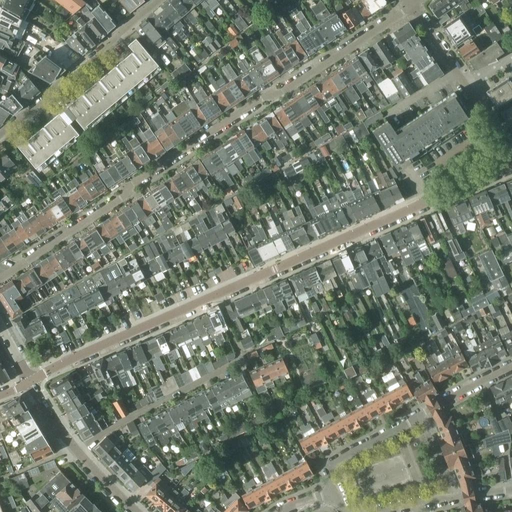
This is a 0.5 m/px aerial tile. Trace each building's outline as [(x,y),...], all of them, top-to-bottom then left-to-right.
[(17,3),(11,0),(3,0),(1,7),(25,21),(30,10),(29,10),(17,3)] [(11,0),(17,3),(29,10),(34,0),(11,0)] [(55,0),(63,6),(74,14),(80,8),(85,5),(85,4),(79,0),(55,0)] [(122,0),(120,2),(130,14),(145,1),(145,0),(144,0),(122,0)] [(195,18),(179,0),(169,0),(168,1),(182,17),(185,14),(194,24),(198,21),(195,18)] [(196,5),(191,0),(179,0),(195,18),(199,15),(193,8),(196,5)] [(213,11),(203,0),(191,0),(196,5),(199,3),(203,7),(202,8),(211,18),(215,14),(213,11)] [(203,0),(213,11),(216,8),(209,0),(203,0)] [(264,0),(258,5),(265,14),(271,10),(264,0)] [(286,0),(277,6),(279,9),(289,2),(287,0),(286,0)] [(361,0),(366,6),(360,11),(364,17),(379,7),(379,8),(388,2),(386,0),(361,0)] [(434,13),(439,21),(438,21),(441,25),(450,19),(445,12),(452,7),(447,0),(438,0),(430,6),(431,8),(431,9),(434,13)] [(469,9),(472,7),(478,2),(476,0),(470,4),(467,0),(462,0),(463,0),(465,3),(469,9)] [(182,17),(168,1),(161,7),(182,32),(184,30),(182,27),(183,26),(179,20),(182,17)] [(321,1),(316,4),(337,35),(347,29),(335,11),(330,15),(321,1)] [(478,2),(472,7),(479,17),(485,12),(478,2)] [(107,33),(117,25),(100,4),(91,12),(107,33)] [(337,35),(316,4),(311,7),(320,21),(316,24),(328,42),(337,35)] [(85,5),(80,8),(87,17),(88,17),(91,20),(86,24),(99,41),(100,40),(99,40),(107,33),(91,12),(89,10),(85,5)] [(107,9),(111,13),(116,9),(112,5),(107,9)] [(161,7),(154,13),(168,29),(173,34),(176,32),(183,40),(187,37),(182,32),(161,7)] [(354,7),(351,9),(359,21),(362,19),(354,7)] [(318,48),(328,42),(316,24),(311,27),(304,17),(305,17),(301,11),(299,12),(296,8),(293,10),(296,15),(301,22),(318,48)] [(349,28),(359,21),(351,9),(350,9),(341,15),(349,28)] [(0,13),(0,31),(26,43),(33,27),(0,13)] [(168,29),(154,13),(147,19),(166,41),(166,42),(174,51),(179,47),(170,37),(169,38),(165,32),(168,29)] [(255,20),(255,21),(260,17),(257,13),(252,16),(255,20)] [(115,18),(119,23),(124,19),(120,14),(115,18)] [(244,18),(249,23),(253,19),(249,14),(244,18)] [(470,23),(464,14),(444,28),(450,36),(467,25),(470,23)] [(99,41),(86,24),(80,18),(79,18),(76,15),(73,17),(79,24),(82,27),(77,31),(91,48),(99,41)] [(51,24),(57,28),(62,21),(56,17),(51,24)] [(159,48),(166,42),(166,41),(147,19),(139,25),(159,48)] [(243,20),(240,22),(239,23),(243,29),(248,26),(243,20)] [(318,48),(301,22),(299,23),(300,25),(298,27),(302,34),(297,37),(309,54),(318,48)] [(496,42),(498,44),(504,42),(505,41),(493,22),(484,28),(495,43),(496,42)] [(277,25),(280,29),(300,60),(306,56),(295,38),(292,40),(280,23),(277,25)] [(396,44),(414,32),(408,23),(393,32),(397,38),(393,40),(394,40),(387,45),(390,50),(397,45),(396,44)] [(233,37),(239,33),(232,25),(227,29),(233,37)] [(467,25),(450,36),(457,46),(474,35),(467,25)] [(473,30),(477,35),(483,30),(480,25),(473,30)] [(501,31),(505,38),(511,33),(511,32),(508,26),(501,31)] [(59,29),(53,34),(57,39),(63,34),(59,29)] [(284,45),(281,47),(293,65),(300,60),(280,29),(276,32),(284,45)] [(26,43),(0,31),(0,47),(16,56),(16,57),(17,57),(18,56),(19,56),(26,43)] [(91,48),(77,31),(69,38),(66,41),(71,47),(78,52),(80,51),(83,55),(91,48)] [(404,48),(407,52),(421,42),(414,32),(396,44),(397,45),(400,51),(404,48)] [(244,41),(240,35),(236,38),(239,43),(240,44),(244,41)] [(268,35),(265,37),(286,69),(293,65),(281,47),(278,49),(268,35)] [(218,37),(213,41),(219,48),(224,44),(218,37)] [(268,56),(280,74),(286,69),(265,37),(261,40),(266,47),(263,49),(268,56)] [(484,48),(476,37),(458,49),(466,60),(484,48)] [(235,38),(228,43),(229,44),(232,48),(232,49),(239,44),(235,38)] [(130,55),(124,59),(143,82),(160,68),(136,39),(130,44),(128,46),(133,52),(135,54),(134,55),(132,53),(130,55)] [(382,39),(371,46),(368,48),(379,65),(383,63),(386,68),(392,64),(390,61),(394,58),(382,39)] [(214,52),(219,48),(213,41),(208,45),(214,52)] [(428,52),(421,42),(407,52),(407,53),(404,55),(407,61),(411,58),(414,62),(428,52)] [(496,42),(495,43),(467,61),(468,62),(469,61),(474,69),(472,70),(498,60),(496,58),(504,52),(498,44),(496,42)] [(62,43),(47,55),(66,69),(81,57),(62,43)] [(256,45),(252,48),(273,78),(280,74),(268,56),(264,58),(256,45)] [(257,64),(254,65),(266,83),(273,78),(252,48),(249,51),(257,64)] [(380,66),(379,65),(368,48),(358,54),(378,85),(383,81),(375,69),(380,66)] [(204,49),(199,52),(204,59),(209,55),(204,49)] [(226,54),(223,50),(216,55),(219,59),(226,54)] [(199,63),(204,59),(199,52),(193,57),(198,62),(199,62),(199,63)] [(407,75),(410,79),(435,63),(428,52),(414,62),(417,68),(407,75)] [(0,71),(8,76),(15,79),(17,73),(20,66),(6,59),(7,58),(0,54),(0,71)] [(28,71),(50,83),(66,69),(47,55),(46,55),(28,71)] [(372,80),(356,56),(349,60),(368,88),(371,86),(369,82),(372,80)] [(113,68),(108,73),(127,95),(143,82),(124,59),(119,64),(117,66),(119,68),(117,69),(116,67),(113,68)] [(259,88),(266,83),(254,65),(251,67),(245,59),(241,62),(259,88)] [(357,80),(365,93),(369,90),(368,88),(349,60),(342,65),(354,82),(357,80)] [(243,73),(240,75),(252,92),(259,88),(241,62),(237,64),(243,73)] [(178,83),(192,72),(184,63),(170,74),(178,83)] [(443,74),(435,63),(410,79),(411,80),(413,79),(417,84),(421,81),(425,79),(428,84),(443,74)] [(225,66),(240,89),(245,97),(252,92),(240,75),(237,77),(229,64),(225,66)] [(342,65),(336,69),(356,100),(360,98),(351,84),(354,82),(342,65)] [(200,74),(207,70),(204,66),(197,71),(200,74)] [(240,100),(245,97),(240,89),(225,66),(221,69),(230,82),(226,84),(238,101),(240,100)] [(394,77),(403,71),(401,68),(392,74),(394,77)] [(353,102),(356,100),(336,69),(329,74),(340,92),(344,89),(353,102)] [(15,79),(31,99),(40,92),(22,71),(18,74),(17,73),(15,79)] [(416,91),(403,71),(394,77),(390,80),(388,78),(383,81),(378,85),(391,105),(403,98),(403,99),(416,91)] [(97,82),(91,87),(110,109),(127,95),(108,73),(102,78),(100,79),(102,82),(101,83),(99,81),(97,82)] [(0,92),(8,96),(10,92),(14,82),(15,79),(8,76),(7,80),(8,80),(6,86),(1,84),(4,77),(0,74),(0,92)] [(329,74),(322,79),(342,109),(344,112),(347,109),(337,94),(340,92),(329,74)] [(511,75),(487,91),(498,108),(511,98),(511,75)] [(224,111),(231,106),(213,78),(211,76),(208,78),(216,91),(213,93),(224,111)] [(231,106),(238,101),(226,84),(224,86),(217,76),(213,78),(231,106)] [(15,93),(25,104),(31,99),(15,79),(14,82),(10,92),(11,92),(13,94),(15,93)] [(322,79),(315,83),(331,107),(334,105),(338,112),(342,109),(322,79)] [(187,87),(183,82),(176,87),(179,92),(186,88),(187,87)] [(315,83),(308,88),(324,112),(331,107),(315,83)] [(165,88),(162,85),(155,91),(157,94),(165,88)] [(80,96),(75,101),(93,123),(110,109),(91,87),(86,92),(84,93),(86,96),(84,97),(82,94),(80,96)] [(202,88),(198,91),(216,117),(222,112),(211,95),(208,97),(202,88)] [(324,112),(308,88),(302,92),(313,110),(316,108),(326,123),(330,121),(324,112)] [(207,120),(208,122),(216,117),(198,91),(195,94),(200,102),(197,104),(196,104),(207,120)] [(23,106),(13,94),(11,92),(10,92),(8,96),(0,102),(0,105),(0,106),(11,113),(13,115),(23,106)] [(302,92),(295,97),(310,120),(312,123),(313,125),(320,120),(313,110),(302,92)] [(439,103),(412,120),(394,132),(386,122),(372,131),(398,171),(413,161),(410,156),(471,117),(455,92),(439,103)] [(150,94),(144,99),(146,102),(153,97),(150,94)] [(312,123),(310,120),(295,97),(288,101),(299,119),(302,117),(307,124),(309,123),(310,124),(312,123)] [(201,126),(208,122),(207,120),(196,104),(197,104),(193,99),(190,101),(189,99),(185,101),(185,100),(184,100),(198,120),(201,126)] [(378,103),(381,109),(388,105),(385,99),(378,103)] [(188,120),(194,131),(201,126),(198,120),(184,100),(177,105),(183,113),(188,120)] [(69,109),(67,111),(74,119),(75,119),(85,130),(89,126),(93,123),(75,101),(69,105),(67,107),(69,109)] [(297,120),(299,119),(288,101),(281,106),(290,120),(291,122),(298,132),(300,135),(304,133),(300,127),(296,121),(297,120)] [(0,106),(0,105),(0,114),(6,118),(11,113),(0,106)] [(170,110),(177,120),(187,135),(194,131),(188,120),(183,113),(177,105),(170,110)] [(511,105),(501,113),(501,112),(500,112),(511,130),(511,105)] [(290,120),(281,106),(274,111),(290,137),(298,132),(291,122),(290,120)] [(133,107),(127,112),(129,115),(135,110),(133,107)] [(180,140),(187,135),(177,120),(170,110),(167,112),(172,121),(169,123),(180,140)] [(127,112),(120,117),(123,120),(129,115),(127,112)] [(272,112),(265,117),(267,120),(276,134),(284,146),(288,144),(286,141),(289,138),(272,112)] [(363,122),(366,128),(367,128),(369,127),(368,126),(371,124),(372,125),(376,122),(375,121),(378,119),(379,120),(383,118),(382,117),(383,116),(381,112),(363,122)] [(58,115),(52,120),(71,142),(76,138),(79,135),(70,123),(70,122),(63,114),(62,116),(60,113),(58,115)] [(155,117),(157,120),(173,145),(180,140),(169,123),(166,125),(161,119),(158,114),(155,117)] [(155,133),(166,149),(173,145),(157,120),(155,117),(151,120),(158,130),(155,133)] [(284,146),(276,134),(267,120),(265,117),(258,121),(269,138),(272,137),(280,149),(284,147),(284,146)] [(136,122),(133,119),(127,124),(130,129),(137,125),(136,122)] [(41,129),(36,134),(54,156),(71,142),(52,120),(46,124),(44,126),(46,128),(45,129),(43,127),(41,129)] [(266,140),(269,138),(258,121),(250,125),(262,143),(267,151),(272,148),(266,140)] [(351,122),(343,126),(346,130),(346,131),(353,127),(351,122)] [(356,126),(357,127),(363,139),(370,135),(366,128),(367,128),(366,128),(363,122),(356,126)] [(334,128),(337,134),(338,135),(346,130),(343,126),(342,124),(334,128)] [(110,125),(103,129),(106,133),(112,128),(110,125)] [(250,125),(244,129),(256,147),(262,143),(250,125)] [(355,143),(363,139),(357,127),(349,132),(351,136),(355,143)] [(240,132),(236,134),(240,141),(251,158),(249,160),(250,162),(248,163),(250,166),(259,159),(253,149),(256,147),(244,129),(240,132)] [(141,132),(157,156),(164,150),(154,135),(150,137),(146,131),(144,132),(143,130),(141,132)] [(108,136),(106,137),(106,138),(108,141),(115,136),(112,132),(108,136)] [(143,142),(140,144),(150,160),(157,156),(141,132),(138,134),(143,142)] [(331,138),(328,133),(321,137),(324,142),(331,138)] [(19,137),(14,142),(37,170),(54,156),(36,134),(30,138),(28,140),(30,142),(28,143),(27,141),(21,135),(19,137)] [(243,155),(248,163),(250,162),(249,160),(251,158),(240,141),(236,134),(228,139),(228,140),(239,157),(243,155)] [(335,140),(338,146),(341,151),(348,147),(344,139),(343,136),(335,140)] [(106,137),(99,142),(102,145),(108,141),(106,138),(106,137)] [(129,151),(127,153),(126,154),(136,169),(143,164),(128,142),(125,137),(122,140),(130,151),(129,151)] [(143,164),(150,160),(140,144),(135,137),(128,142),(143,164)] [(321,137),(314,142),(317,146),(324,142),(321,137)] [(239,157),(228,140),(221,145),(238,170),(239,171),(243,169),(237,159),(239,157)] [(335,140),(327,144),(331,150),(338,146),(335,140)] [(302,155),(309,150),(304,142),(297,147),(302,155)] [(307,146),(309,150),(316,146),(314,142),(307,146)] [(319,149),(324,157),(332,153),(331,150),(327,144),(319,149)] [(239,171),(238,170),(221,145),(214,149),(225,166),(226,166),(229,164),(235,174),(239,171)] [(116,153),(115,153),(129,174),(136,169),(126,154),(127,153),(125,151),(122,152),(118,146),(113,149),(116,153)] [(88,156),(90,159),(97,154),(94,149),(87,154),(88,156)] [(207,154),(224,179),(230,187),(233,192),(238,190),(228,174),(231,173),(226,166),(225,166),(214,149),(207,154)] [(324,157),(319,149),(313,152),(318,161),(319,163),(326,160),(324,157)] [(0,153),(0,179),(0,180),(8,174),(8,173),(15,166),(2,151),(0,153)] [(318,161),(313,152),(306,156),(310,164),(318,161)] [(112,163),(122,178),(129,174),(115,153),(109,158),(112,163)] [(224,179),(207,154),(201,158),(212,175),(214,173),(219,180),(221,178),(222,180),(224,179)] [(272,158),(276,165),(278,167),(285,163),(280,154),(272,158)] [(84,155),(84,156),(77,161),(79,165),(87,159),(84,155)] [(299,161),(303,169),(304,171),(308,169),(308,168),(311,166),(310,164),(306,156),(299,161)] [(112,163),(109,158),(102,162),(116,183),(122,178),(112,163)] [(102,169),(98,172),(108,188),(116,183),(102,162),(100,159),(96,161),(102,169)] [(198,160),(191,164),(209,191),(209,190),(207,187),(210,185),(205,178),(209,176),(198,160)] [(303,169),(299,161),(292,165),(296,173),(303,169)] [(191,164),(184,169),(198,190),(203,188),(206,192),(209,191),(191,164)] [(278,167),(276,165),(274,166),(273,164),(269,167),(271,171),(272,170),(274,173),(280,169),(278,167)] [(272,173),(271,171),(269,167),(255,175),(259,180),(272,173)] [(389,170),(393,178),(397,176),(392,168),(389,170)] [(196,192),(198,190),(184,169),(177,173),(194,198),(198,195),(196,192)] [(88,170),(84,172),(99,194),(106,189),(96,173),(92,176),(88,170)] [(43,183),(33,172),(27,176),(37,188),(43,183)] [(99,194),(84,172),(81,174),(85,181),(81,183),(92,199),(99,194)] [(362,174),(369,189),(369,188),(381,210),(388,207),(379,190),(375,191),(368,173),(366,172),(362,174)] [(378,186),(379,190),(388,207),(397,203),(383,177),(382,174),(380,172),(376,174),(379,179),(381,184),(378,186)] [(194,198),(177,173),(170,178),(181,194),(185,199),(189,196),(191,200),(194,198)] [(277,173),(270,177),(272,183),(274,186),(281,182),(277,173)] [(248,184),(254,180),(252,177),(250,174),(244,178),(246,181),(248,184)] [(383,177),(397,203),(404,200),(393,178),(390,180),(387,175),(383,177)] [(272,183),(270,177),(263,181),(266,186),(272,183)] [(170,178),(163,183),(180,209),(185,206),(179,195),(181,194),(170,178)] [(85,203),(92,199),(81,183),(78,185),(74,179),(70,181),(85,203)] [(85,203),(70,181),(67,184),(71,190),(68,192),(78,208),(85,203)] [(257,184),(261,191),(267,188),(266,186),(263,181),(257,184)] [(180,209),(163,183),(156,187),(167,203),(171,201),(177,211),(180,209)] [(511,204),(503,184),(495,187),(502,203),(504,202),(511,219),(511,204)] [(373,214),(381,210),(369,188),(369,189),(366,190),(364,186),(359,188),(373,214)] [(71,212),(78,208),(68,192),(65,194),(61,187),(57,190),(71,212)] [(165,204),(167,203),(156,187),(150,191),(170,221),(168,218),(172,216),(170,212),(169,212),(165,204)] [(226,196),(233,192),(230,187),(223,192),(226,196)] [(495,187),(486,191),(497,216),(498,218),(502,216),(497,205),(502,203),(495,187)] [(360,198),(356,200),(364,218),(373,214),(359,188),(356,189),(360,198)] [(64,217),(71,212),(57,190),(53,193),(57,199),(54,201),(64,217)] [(356,200),(351,190),(348,191),(348,190),(344,192),(343,191),(357,221),(364,218),(356,200)] [(163,226),(166,231),(173,226),(170,221),(150,191),(142,196),(153,212),(156,210),(161,218),(163,220),(160,222),(163,226)] [(240,194),(244,202),(249,199),(245,191),(240,194)] [(341,207),(350,224),(357,221),(343,191),(337,194),(338,195),(336,196),(339,203),(341,207)] [(486,191),(477,195),(484,211),(489,225),(491,224),(490,221),(495,219),(494,218),(494,217),(497,216),(486,191)] [(244,202),(240,194),(233,197),(233,198),(239,209),(245,206),(244,202)] [(318,238),(327,234),(314,207),(307,194),(303,196),(313,219),(310,221),(318,238)] [(0,214),(13,203),(6,195),(0,200),(0,214)] [(330,195),(327,197),(342,228),(350,224),(341,207),(339,203),(336,205),(333,198),(332,198),(330,195)] [(477,195),(469,199),(468,199),(481,228),(489,225),(484,211),(477,195)] [(47,196),(43,199),(58,221),(64,217),(54,201),(52,203),(47,196)] [(142,196),(136,201),(154,228),(158,225),(156,221),(155,222),(150,214),(153,212),(142,196)] [(334,231),(342,228),(327,197),(326,196),(322,198),(324,202),(321,203),(334,231)] [(233,203),(231,198),(224,202),(226,207),(233,203)] [(51,226),(58,221),(43,199),(39,202),(44,208),(40,210),(51,226)] [(466,199),(453,205),(461,222),(474,217),(466,199)] [(136,201),(129,205),(139,221),(142,219),(147,226),(148,226),(151,230),(154,228),(136,201)] [(193,206),(197,212),(202,209),(198,203),(193,206)] [(293,205),(298,216),(310,242),(318,238),(310,221),(306,222),(298,203),(293,205)] [(321,204),(314,207),(327,234),(334,231),(321,203),(320,203),(321,204)] [(236,232),(229,219),(225,221),(221,213),(225,211),(222,204),(213,208),(228,236),(236,232)] [(129,205),(122,209),(138,233),(138,232),(142,230),(137,223),(139,221),(129,205)] [(454,225),(456,224),(460,234),(466,232),(461,222),(453,205),(446,208),(454,225)] [(44,230),(51,226),(40,210),(38,212),(33,206),(29,208),(44,230)] [(282,221),(286,231),(295,249),(303,245),(287,211),(285,207),(281,209),(283,213),(282,213),(285,220),(282,221)] [(30,217),(27,219),(37,235),(44,230),(29,208),(25,211),(30,217)] [(219,241),(228,236),(213,208),(209,211),(217,226),(213,228),(219,241)] [(122,209),(115,214),(126,230),(128,228),(133,236),(135,235),(141,244),(144,242),(141,238),(138,232),(138,233),(122,209)] [(291,209),(287,211),(303,245),(310,242),(298,216),(295,217),(291,209)] [(449,229),(441,210),(431,215),(439,233),(449,229)] [(126,230),(115,214),(108,219),(124,242),(124,243),(127,241),(126,239),(128,238),(124,231),(126,230)] [(31,239),(37,235),(27,219),(24,221),(20,215),(16,217),(31,239)] [(432,245),(441,241),(437,232),(435,233),(428,216),(419,220),(430,243),(431,243),(432,245)] [(24,244),(31,239),(16,217),(12,220),(16,226),(13,228),(24,244)] [(17,248),(24,244),(13,228),(10,230),(3,219),(0,221),(0,222),(3,227),(17,248)] [(124,242),(108,219),(101,223),(112,239),(115,237),(120,244),(124,242)] [(219,241),(213,228),(208,230),(204,221),(200,224),(211,245),(219,241)] [(271,238),(280,255),(287,252),(276,227),(274,223),(273,221),(269,222),(272,228),(268,230),(271,238)] [(186,223),(180,227),(182,231),(183,232),(194,254),(203,249),(196,236),(192,239),(187,230),(192,228),(189,222),(186,223)] [(416,222),(407,226),(418,248),(419,248),(420,250),(427,247),(416,222)] [(109,241),(112,239),(101,223),(95,227),(111,253),(115,250),(109,241)] [(201,234),(196,236),(203,249),(211,245),(200,224),(196,226),(201,234)] [(287,252),(295,249),(286,231),(283,233),(280,225),(276,227),(287,252)] [(159,235),(166,231),(163,226),(156,230),(159,235)] [(251,238),(252,239),(264,262),(272,259),(258,230),(256,226),(252,228),(256,236),(251,238)] [(418,248),(407,226),(399,229),(407,246),(408,245),(413,257),(412,257),(414,262),(423,257),(420,250),(419,248),(418,248)] [(0,237),(10,253),(17,248),(3,227),(0,228),(0,232),(2,236),(0,236),(0,237)] [(95,227),(88,232),(99,248),(102,246),(108,255),(111,253),(95,227)] [(258,230),(272,259),(280,255),(271,238),(268,239),(262,228),(258,230)] [(413,257),(408,245),(407,246),(399,229),(390,233),(398,250),(403,247),(412,267),(416,274),(419,273),(414,262),(412,257),(413,257)] [(165,235),(178,262),(187,258),(180,245),(176,247),(173,241),(177,239),(175,235),(173,231),(165,235)] [(81,236),(81,237),(91,252),(97,260),(100,257),(95,250),(99,248),(88,232),(81,236)] [(180,245),(187,258),(194,254),(183,232),(180,234),(184,243),(180,245)] [(398,250),(390,233),(380,238),(388,254),(398,250)] [(505,233),(496,237),(501,247),(510,242),(507,236),(505,233)] [(453,238),(451,234),(446,236),(445,237),(447,241),(456,261),(466,256),(463,251),(456,237),(453,238)] [(163,253),(170,266),(178,262),(165,235),(161,238),(164,244),(167,251),(163,253)] [(252,239),(248,242),(246,236),(242,238),(256,266),(264,262),(252,239)] [(0,237),(0,259),(10,253),(0,237)] [(91,252),(81,237),(74,241),(85,257),(91,252)] [(501,247),(496,237),(490,240),(498,255),(504,265),(511,261),(511,246),(510,242),(501,247)] [(369,243),(376,259),(379,258),(387,274),(391,272),(387,262),(377,239),(369,243)] [(74,241),(68,245),(87,275),(94,271),(85,257),(74,241)] [(148,245),(161,271),(170,266),(163,253),(160,255),(153,242),(148,245)] [(369,243),(361,246),(373,271),(378,282),(380,281),(375,270),(381,268),(376,259),(369,243)] [(82,277),(87,275),(68,245),(60,250),(71,266),(72,265),(73,264),(77,270),(78,269),(82,277)] [(147,259),(146,259),(154,275),(161,271),(148,245),(144,247),(151,259),(148,261),(147,259)] [(378,282),(373,271),(361,246),(354,249),(362,265),(361,265),(364,273),(369,282),(372,280),(374,285),(378,283),(378,282)] [(361,265),(362,265),(354,249),(347,253),(357,275),(363,288),(370,285),(369,282),(364,273),(361,265)] [(490,282),(492,281),(496,290),(500,288),(504,296),(511,292),(508,284),(504,275),(491,249),(478,255),(490,282)] [(75,270),(72,265),(71,266),(60,250),(54,254),(72,283),(73,283),(77,280),(72,272),(75,270)] [(346,272),(347,271),(350,270),(353,276),(352,276),(358,291),(363,288),(357,275),(347,253),(339,256),(346,272)] [(54,254),(47,259),(57,275),(60,273),(65,280),(68,285),(72,283),(54,254)] [(349,275),(347,271),(346,272),(339,256),(332,260),(341,279),(349,275)] [(125,258),(124,258),(127,264),(130,270),(137,284),(145,279),(137,262),(135,259),(129,262),(126,257),(125,258)] [(124,258),(116,263),(129,288),(137,284),(130,270),(126,272),(122,266),(127,264),(124,258)] [(145,279),(154,275),(146,259),(146,260),(145,258),(137,262),(145,279)] [(47,259),(40,263),(58,291),(65,287),(62,281),(58,284),(54,277),(57,275),(47,259)] [(328,278),(334,289),(338,287),(336,283),(335,283),(332,276),(335,275),(329,260),(323,262),(330,277),(328,278)] [(393,260),(387,262),(391,272),(397,269),(393,260)] [(458,276),(451,261),(446,264),(445,268),(448,276),(453,278),(458,276)] [(92,266),(95,271),(101,267),(98,262),(92,266)] [(323,262),(314,266),(325,290),(327,291),(334,289),(328,278),(330,277),(323,262)] [(51,295),(58,291),(40,263),(33,268),(51,295)] [(109,273),(112,279),(113,279),(120,292),(121,292),(129,288),(116,263),(108,268),(110,273),(109,273)] [(325,290),(314,266),(306,270),(312,285),(316,294),(325,290)] [(51,295),(33,268),(27,272),(44,299),(50,295),(51,295)] [(100,272),(112,297),(120,292),(113,279),(112,279),(110,281),(106,275),(109,273),(110,273),(108,268),(100,272)] [(306,270),(297,274),(308,298),(309,298),(308,297),(312,295),(309,287),(312,285),(306,270)] [(39,302),(44,299),(27,272),(20,277),(30,293),(32,291),(39,302)] [(104,301),(112,297),(100,272),(92,276),(95,283),(96,283),(99,281),(102,285),(98,287),(97,287),(104,301)] [(300,302),(308,298),(297,274),(289,278),(300,302)] [(95,283),(92,276),(84,281),(87,287),(89,291),(96,305),(104,301),(97,287),(98,287),(96,283),(95,283)] [(27,294),(30,293),(20,277),(13,281),(28,305),(29,307),(34,304),(27,294)] [(286,279),(278,283),(285,298),(289,296),(293,306),(298,304),(286,279)] [(13,281),(6,286),(16,302),(18,300),(24,308),(28,305),(13,281)] [(78,284),(75,285),(88,309),(96,305),(89,291),(87,287),(84,281),(78,284)] [(278,283),(270,286),(281,311),(287,309),(285,305),(284,305),(281,300),(285,298),(278,283)] [(79,314),(88,309),(75,285),(71,288),(67,290),(79,314)] [(3,288),(0,289),(0,296),(12,316),(22,311),(16,302),(6,286),(3,288)] [(277,313),(281,311),(270,286),(264,289),(270,304),(274,303),(276,308),(275,309),(277,313)] [(270,304),(264,289),(256,292),(265,313),(273,310),(270,304)] [(71,318),(79,314),(67,290),(64,292),(59,295),(64,304),(71,318)] [(472,306),(475,312),(487,306),(489,304),(487,301),(482,291),(469,298),(472,304),(472,306)] [(257,316),(265,313),(256,292),(249,296),(255,311),(257,316)] [(51,299),(54,305),(63,322),(71,318),(64,304),(59,295),(51,299)] [(242,317),(255,311),(249,296),(240,299),(234,302),(241,317),(242,316),(242,317)] [(319,300),(325,312),(329,319),(332,317),(331,315),(329,316),(327,311),(330,309),(324,297),(319,300)] [(502,297),(495,301),(498,306),(505,302),(502,297)] [(48,301),(43,304),(55,326),(63,322),(54,305),(51,299),(48,301)] [(247,328),(242,317),(242,316),(241,317),(234,302),(226,306),(233,321),(235,320),(241,331),(247,328)] [(311,304),(315,313),(319,311),(315,302),(311,304)] [(491,313),(499,310),(495,302),(488,306),(491,313)] [(43,304),(35,308),(46,331),(55,326),(43,304)] [(475,312),(472,306),(461,312),(464,318),(475,312)] [(490,312),(487,306),(475,312),(478,318),(490,312)] [(32,338),(46,331),(35,308),(13,320),(25,342),(32,338)] [(447,318),(452,316),(448,309),(444,311),(447,318)] [(225,341),(220,329),(223,327),(216,310),(208,314),(221,343),(225,341)] [(344,314),(347,321),(353,318),(349,311),(344,314)] [(452,314),(454,320),(460,317),(457,311),(452,314)] [(438,328),(445,325),(439,313),(433,317),(438,328)] [(208,314),(200,317),(211,343),(212,342),(216,341),(217,344),(221,343),(208,314)] [(196,319),(192,320),(205,350),(206,349),(208,353),(213,351),(210,343),(211,343),(200,317),(196,319)] [(307,324),(305,319),(296,323),(298,328),(307,324)] [(192,320),(185,324),(194,344),(195,344),(196,346),(199,345),(202,351),(205,350),(192,320)] [(455,334),(463,329),(460,322),(451,326),(455,334)] [(185,324),(178,327),(191,356),(195,354),(191,346),(194,344),(185,324)] [(272,329),(276,339),(284,336),(280,326),(272,329)] [(511,355),(511,337),(509,332),(509,331),(507,326),(498,330),(501,335),(510,356),(511,355)] [(178,327),(170,330),(178,347),(182,346),(187,358),(191,356),(178,327)] [(264,332),(267,337),(269,342),(276,339),(272,329),(264,332)] [(170,330),(163,333),(174,360),(178,358),(174,349),(178,347),(170,330)] [(441,354),(452,374),(460,370),(447,346),(446,343),(444,338),(441,332),(437,335),(440,340),(439,341),(443,349),(444,348),(446,352),(441,354)] [(498,335),(493,338),(490,332),(486,334),(489,340),(499,360),(500,360),(508,356),(498,335)] [(162,334),(156,336),(164,354),(166,352),(171,363),(175,361),(174,360),(163,333),(162,334)] [(310,335),(314,344),(320,342),(316,333),(310,335)] [(156,336),(148,340),(162,371),(166,369),(159,356),(164,354),(156,336)] [(241,341),(245,350),(255,345),(251,336),(241,341)] [(257,341),(258,342),(259,346),(269,342),(267,337),(257,341)] [(471,344),(482,368),(482,370),(491,365),(481,343),(477,345),(474,339),(470,341),(471,344)] [(166,379),(162,371),(148,340),(141,343),(148,360),(152,359),(155,366),(154,366),(156,371),(157,371),(162,382),(162,383),(162,384),(160,385),(165,395),(166,395),(171,392),(166,379)] [(414,345),(416,350),(426,345),(423,340),(414,345)] [(499,360),(489,340),(481,343),(491,365),(500,361),(500,360),(499,360)] [(449,342),(446,343),(447,346),(460,370),(468,365),(458,345),(451,349),(449,342)] [(148,360),(141,343),(133,346),(145,374),(149,372),(147,367),(150,365),(148,360)] [(474,372),(482,368),(471,344),(467,346),(469,349),(464,351),(467,358),(474,372)] [(416,350),(414,345),(402,352),(405,356),(416,350)] [(147,377),(145,374),(133,346),(125,350),(133,367),(136,366),(141,375),(142,380),(147,377)] [(382,360),(388,357),(383,347),(377,350),(382,360)] [(223,355),(217,358),(221,367),(229,363),(228,361),(229,361),(226,356),(224,349),(221,351),(223,355)] [(129,369),(133,367),(125,350),(118,353),(131,382),(132,386),(137,384),(133,376),(132,376),(129,369)] [(132,386),(131,382),(118,353),(110,357),(118,374),(125,389),(132,386)] [(435,383),(443,378),(431,355),(430,353),(426,355),(432,367),(427,369),(435,383)] [(431,355),(443,378),(452,374),(441,354),(436,357),(435,353),(431,355)] [(102,360),(114,386),(115,386),(117,391),(121,390),(114,375),(118,374),(110,357),(102,360)] [(214,370),(221,367),(217,358),(211,361),(210,361),(214,370)] [(282,358),(274,361),(281,377),(283,382),(286,381),(284,376),(289,374),(282,358)] [(92,365),(95,373),(100,384),(105,391),(114,387),(114,386),(102,360),(92,365)] [(208,373),(214,370),(210,361),(204,364),(208,373)] [(273,381),(281,377),(274,361),(266,364),(273,381)] [(366,364),(368,369),(375,365),(373,361),(366,364)] [(200,377),(208,373),(204,364),(203,363),(196,366),(196,367),(195,367),(200,377)] [(266,364),(258,368),(265,384),(273,381),(266,364)] [(92,365),(85,368),(86,369),(89,375),(89,376),(95,373),(92,365)] [(356,373),(352,366),(343,370),(348,379),(357,375),(356,373)] [(193,381),(200,377),(195,367),(188,370),(188,371),(193,381)] [(265,384),(258,368),(250,372),(256,388),(259,393),(267,390),(265,384)] [(0,384),(8,381),(11,380),(9,377),(6,370),(0,372),(0,384)] [(186,385),(193,381),(188,371),(181,374),(186,385)] [(245,398),(252,394),(241,371),(233,375),(245,398)] [(51,386),(56,395),(81,380),(76,372),(69,376),(69,375),(51,386)] [(179,388),(186,385),(181,374),(180,372),(173,376),(179,388)] [(390,380),(402,402),(413,396),(406,383),(400,386),(392,372),(387,375),(390,380)] [(437,401),(434,395),(438,393),(430,380),(425,383),(419,373),(415,375),(417,379),(429,399),(432,404),(437,401)] [(91,379),(89,376),(89,375),(81,380),(56,395),(62,404),(83,391),(81,388),(84,386),(82,383),(82,382),(84,384),(91,379)] [(226,379),(237,401),(245,398),(233,375),(226,379)] [(390,392),(384,395),(391,408),(392,407),(394,407),(396,406),(397,405),(402,402),(390,380),(387,375),(383,377),(390,392)] [(179,388),(173,376),(166,379),(171,392),(179,388)] [(230,405),(237,401),(226,379),(219,383),(230,405)] [(424,401),(427,406),(432,404),(429,399),(417,379),(408,384),(420,404),(424,401)] [(511,389),(507,380),(499,384),(509,404),(511,402),(511,389)] [(211,386),(223,409),(230,405),(219,383),(211,386)] [(511,410),(509,404),(499,384),(490,388),(500,408),(505,406),(506,408),(504,409),(507,416),(511,413),(511,410)] [(157,399),(165,395),(160,385),(152,388),(157,399)] [(369,391),(372,397),(377,395),(374,389),(372,389),(370,385),(366,387),(369,391)] [(204,390),(212,406),(215,413),(223,409),(211,386),(204,390)] [(146,397),(149,403),(157,399),(152,388),(152,387),(144,391),(146,397)] [(85,395),(83,391),(62,404),(68,413),(103,391),(101,388),(94,393),(95,394),(90,397),(88,393),(85,395)] [(212,406),(204,390),(196,394),(208,417),(211,415),(208,408),(212,406)] [(68,413),(73,422),(95,409),(92,405),(95,403),(95,404),(101,400),(100,399),(104,396),(105,398),(107,397),(106,395),(104,391),(103,391),(68,413)] [(372,397),(369,391),(364,394),(367,400),(372,397)] [(485,391),(479,394),(484,403),(490,400),(485,391)] [(129,414),(129,413),(119,394),(115,396),(117,400),(113,403),(122,417),(129,414)] [(207,423),(210,421),(208,417),(196,394),(189,398),(201,420),(205,418),(207,423)] [(374,401),(381,414),(386,411),(387,411),(390,410),(391,408),(384,395),(378,398),(374,401)] [(0,407),(0,431),(9,428),(11,427),(8,423),(6,419),(20,413),(20,412),(27,406),(22,399),(21,397),(18,398),(4,406),(0,407)] [(139,401),(142,407),(149,403),(146,397),(139,401)] [(352,412),(360,425),(362,425),(364,423),(365,422),(370,419),(363,406),(359,397),(354,400),(358,409),(352,412)] [(201,420),(189,398),(182,401),(195,427),(198,425),(197,422),(201,420)] [(105,402),(111,411),(115,409),(109,400),(105,402)] [(133,407),(135,410),(135,411),(142,407),(139,401),(132,404),(133,407)] [(195,427),(182,401),(174,405),(185,426),(188,424),(191,430),(195,428),(195,427)] [(275,403),(279,412),(285,409),(281,401),(275,403)] [(363,406),(370,419),(381,414),(374,401),(363,406)] [(437,401),(432,404),(427,406),(434,418),(439,432),(455,425),(451,417),(448,411),(444,413),(441,407),(437,401)] [(273,404),(264,408),(269,418),(277,414),(273,404)] [(185,426),(174,405),(167,409),(178,431),(185,428),(184,426),(185,426)] [(15,425),(33,417),(28,409),(27,406),(20,412),(20,413),(6,419),(8,423),(11,427),(15,425)] [(337,409),(340,415),(345,412),(342,406),(337,409)] [(73,422),(79,431),(103,416),(100,411),(97,412),(95,409),(73,422)] [(115,409),(111,411),(109,412),(115,421),(121,418),(115,409)] [(178,431),(167,409),(160,413),(171,436),(175,434),(177,437),(180,435),(178,431)] [(327,414),(330,420),(335,418),(331,412),(327,414)] [(342,418),(349,431),(354,428),(355,428),(358,427),(359,426),(360,425),(352,412),(342,418)] [(152,417),(166,444),(168,443),(169,441),(168,438),(171,436),(160,413),(152,417)] [(330,420),(327,414),(322,417),(325,423),(330,420)] [(103,416),(79,431),(84,440),(108,426),(102,416),(103,416)] [(0,431),(3,438),(9,453),(23,444),(43,433),(33,417),(15,425),(11,427),(9,428),(0,431)] [(166,444),(152,417),(145,420),(153,437),(157,435),(162,444),(164,445),(166,444)] [(509,417),(503,419),(507,430),(509,429),(511,427),(511,422),(511,423),(509,417)] [(349,431),(342,418),(331,423),(338,436),(349,431)] [(497,422),(501,432),(507,430),(503,419),(497,422)] [(153,437),(145,420),(138,424),(149,447),(157,443),(153,437)] [(138,429),(133,422),(133,421),(127,424),(131,433),(137,429),(138,429)] [(305,426),(308,432),(313,429),(310,423),(305,426)] [(321,429),(328,442),(329,442),(330,442),(332,441),(333,439),(338,436),(331,423),(321,429)] [(455,425),(439,432),(442,437),(437,439),(443,455),(448,453),(463,447),(466,446),(464,440),(461,441),(455,425)] [(233,429),(235,433),(237,436),(243,432),(240,426),(233,429)] [(308,432),(305,426),(300,428),(303,434),(304,434),(308,432)] [(230,440),(237,436),(235,433),(233,429),(226,433),(230,440)] [(328,442),(321,429),(310,435),(317,448),(322,445),(324,445),(326,444),(327,443),(328,442)] [(510,434),(509,429),(507,430),(501,432),(482,440),(486,449),(499,444),(511,442),(510,434)] [(113,432),(105,437),(93,449),(94,449),(93,450),(98,455),(99,454),(101,457),(120,440),(124,437),(122,435),(118,438),(113,432)] [(223,444),(230,440),(226,433),(225,432),(223,433),(224,435),(219,437),(223,444)] [(12,462),(14,464),(21,460),(20,459),(21,459),(25,457),(40,448),(41,450),(50,445),(43,433),(23,444),(9,453),(12,462)] [(317,448),(310,435),(299,441),(306,454),(317,448)] [(211,439),(210,440),(215,450),(221,446),(219,442),(214,444),(211,439)] [(109,466),(128,448),(120,440),(101,457),(109,466)] [(210,453),(215,450),(210,440),(205,443),(207,446),(209,451),(210,453)] [(207,446),(205,443),(204,441),(198,445),(203,454),(209,451),(207,446)] [(54,453),(50,445),(41,450),(40,448),(25,457),(21,459),(20,459),(21,460),(14,464),(16,465),(18,470),(35,461),(54,453)] [(463,447),(448,453),(443,455),(449,470),(454,468),(456,473),(471,467),(468,460),(474,457),(471,449),(465,451),(463,447)] [(128,448),(109,466),(117,474),(136,456),(128,448)] [(188,462),(195,458),(193,453),(185,457),(188,462)] [(204,466),(213,456),(210,453),(202,457),(199,460),(204,466)] [(222,464),(217,453),(207,463),(216,471),(222,464)] [(125,482),(143,465),(144,464),(136,456),(117,474),(125,482)] [(181,465),(188,462),(185,457),(179,460),(181,465)] [(186,466),(190,470),(197,462),(196,460),(186,466)] [(165,464),(168,467),(169,466),(171,470),(175,468),(173,464),(172,464),(169,461),(165,464)] [(300,465),(295,467),(302,480),(313,474),(306,461),(300,465)] [(279,476),(271,462),(266,464),(268,467),(269,470),(272,475),(274,479),(281,492),(286,489),(287,489),(290,488),(291,487),(292,486),(285,473),(279,476)] [(158,477),(167,469),(162,464),(153,473),(157,477),(150,485),(153,488),(147,495),(148,496),(148,497),(150,499),(152,499),(156,503),(170,487),(158,477)] [(145,479),(151,474),(143,465),(125,482),(125,483),(129,488),(130,487),(133,491),(139,485),(141,487),(147,481),(145,479)] [(298,483),(302,480),(295,467),(285,473),(292,486),(293,485),(294,485),(297,484),(298,483)] [(464,501),(464,502),(470,500),(476,499),(473,485),(476,484),(475,477),(471,467),(456,473),(459,482),(464,501)] [(498,471),(500,481),(506,481),(505,470),(498,471)] [(71,481),(71,482),(71,481),(61,471),(27,502),(33,511),(42,511),(47,508),(45,506),(64,488),(71,481)] [(19,491),(31,487),(28,481),(29,481),(25,472),(10,478),(19,491)] [(281,492),(274,479),(264,484),(271,497),(272,497),(273,497),(276,496),(277,494),(281,492)] [(45,506),(47,508),(48,509),(54,504),(60,511),(65,511),(84,495),(82,494),(83,492),(80,490),(79,490),(71,482),(71,481),(64,488),(45,506)] [(264,484),(253,490),(260,503),(265,501),(266,501),(269,499),(270,498),(271,497),(264,484)] [(166,511),(180,511),(187,505),(187,502),(184,499),(189,492),(188,491),(191,488),(188,485),(180,494),(165,511),(166,511)] [(180,494),(171,486),(170,487),(156,503),(155,504),(164,511),(166,511),(165,511),(180,494)] [(249,509),(260,503),(253,490),(242,496),(249,509)] [(196,497),(200,501),(204,496),(200,492),(196,497)] [(236,492),(228,500),(224,493),(222,496),(223,497),(220,500),(229,509),(232,511),(247,511),(248,510),(238,500),(241,498),(236,492)] [(85,497),(71,511),(86,511),(93,506),(85,497)] [(476,499),(470,500),(471,506),(472,511),(482,511),(481,504),(477,505),(477,504),(476,499)] [(464,502),(465,507),(461,508),(461,511),(472,511),(471,506),(470,500),(464,502)] [(225,511),(221,511),(219,510),(218,510),(212,503),(209,506),(214,511),(232,511),(229,509),(225,511)]
